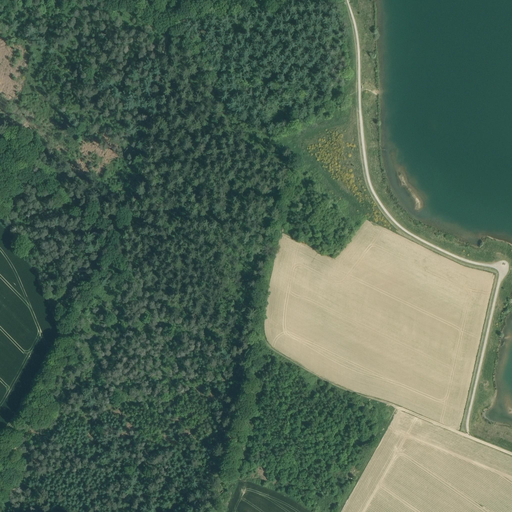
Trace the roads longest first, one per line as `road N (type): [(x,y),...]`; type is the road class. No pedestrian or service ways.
road 1 (track): [(462,433),(329,381),(272,347),(262,329),(283,192),(267,164),(158,91)]
road 2 (unknown): [(462,433),(496,273),(406,235),(374,200),(362,165),(354,48),(342,0)]
road 3 (track): [(168,34),(146,160),(116,248),(6,429)]
